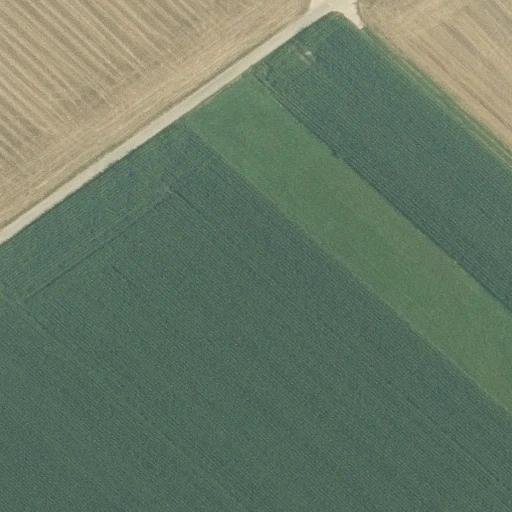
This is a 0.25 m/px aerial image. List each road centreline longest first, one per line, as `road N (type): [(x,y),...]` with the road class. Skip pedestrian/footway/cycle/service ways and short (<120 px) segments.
road 1 (track): [(0,238),(335,0)]
road 2 (track): [(511,163),(331,2)]
